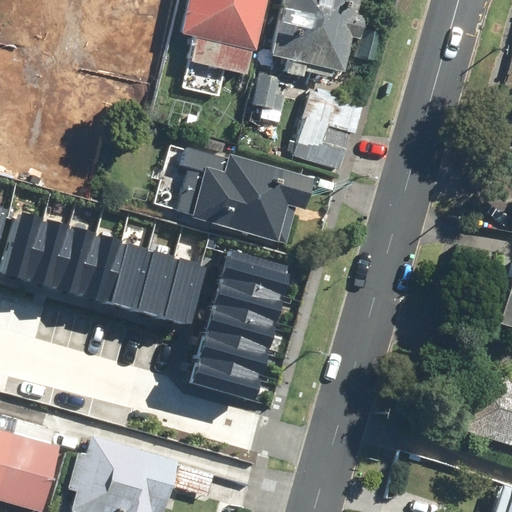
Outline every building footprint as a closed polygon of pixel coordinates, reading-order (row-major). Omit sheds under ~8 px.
[(56,0),(0,0),(0,23),(48,35),(56,0)] [(164,0),(95,0),(84,44),(150,60),(164,0)] [(181,0),(173,34),(190,38),(184,63),(240,76),(246,51),(249,52),(261,0),(181,0)] [(277,0),(265,56),(336,72),(344,38),(354,40),(361,13),(351,11),(352,0),(277,0)] [(39,70),(0,60),(0,137),(21,143),(39,70)] [(284,79),(253,72),(246,103),(276,110),(284,79)] [(141,95),(75,79),(58,152),(124,167),(141,95)] [(357,104),(305,90),(297,118),(349,132),(357,104)] [(342,135),(294,121),(284,155),(332,169),(342,135)] [(307,178),(224,155),(223,158),(181,146),(176,165),(181,166),(169,210),(184,214),(183,217),(271,242),(282,204),(299,208),(307,178)] [(199,262),(13,209),(0,256),(0,270),(182,322),(199,262)] [(222,249),(185,377),(246,395),(283,266),(222,249)] [(511,255),(493,323),(511,328),(511,255)] [(511,381),(470,368),(451,430),(511,448),(511,381)] [(104,377),(90,373),(81,401),(120,413),(129,385),(104,377)] [(34,511),(53,447),(0,431),(0,503),(28,511),(34,511)] [(157,511),(173,460),(85,434),(79,453),(72,451),(61,487),(69,489),(63,510),(68,511),(157,511)] [(207,473),(173,465),(168,487),(201,495),(207,473)] [(511,511),(511,488),(498,484),(488,511),(511,511)]
